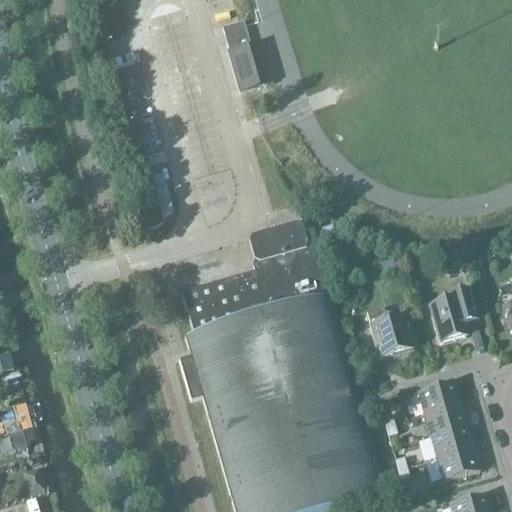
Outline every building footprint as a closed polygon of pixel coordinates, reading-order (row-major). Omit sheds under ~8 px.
[(222,31),(229,54),(228,54),(240,96),(268,88),(256,46),(250,48),(243,25),(222,31)] [(191,360),(179,363),(191,404),(202,401),(234,511),(342,511),(377,502),(389,499),(361,399),(332,298),(327,299),(314,255),(319,254),(313,233),(305,235),(303,229),(297,226),(251,239),(249,244),(254,263),(260,266),(259,266),(261,273),(226,283),(182,295),(187,314),(189,320),(194,337),(185,340),(188,352),(191,360)] [(453,296),(454,301),(430,308),(441,346),(466,339),(463,327),(478,322),(469,291),(453,296)] [(511,305),(502,309),(508,330),(511,329),(511,331),(511,305)] [(412,355),(411,352),(412,352),(403,318),(387,323),(384,311),(366,316),(370,328),(369,328),(379,361),(392,357),(393,360),(412,355)] [(418,396),(424,418),(461,408),(455,385),(418,396)] [(424,418),(430,440),(467,430),(461,408),(424,418)] [(386,429),(394,427),(391,417),(383,420),(386,429)] [(386,429),(388,439),(397,437),(394,427),(386,429)] [(430,440),(436,462),(473,452),(467,430),(430,440)] [(473,452),(436,462),(443,485),(480,474),(473,452)] [(395,463),(398,473),(407,471),(404,461),(395,463)] [(398,473),(399,476),(401,483),(410,480),(407,471),(398,473)] [(450,509),(450,511),(490,511),(487,498),(450,509)]
